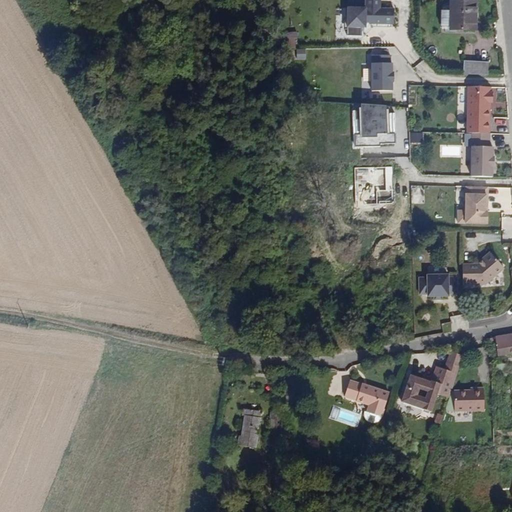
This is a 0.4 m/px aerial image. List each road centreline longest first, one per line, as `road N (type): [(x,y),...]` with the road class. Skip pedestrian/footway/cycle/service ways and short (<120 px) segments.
road 1 (track): [(0,320),(274,373)]
road 2 (residential): [(274,373),(511,327)]
